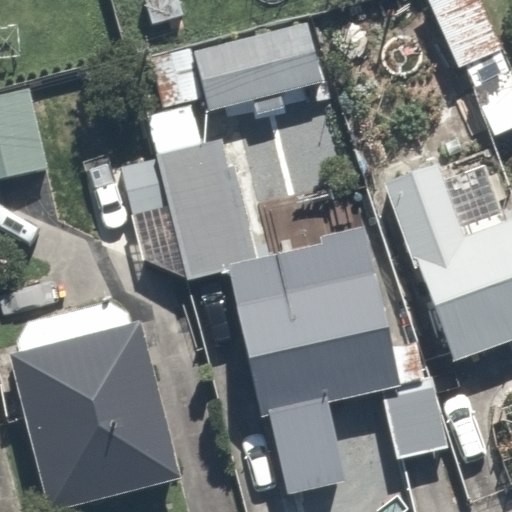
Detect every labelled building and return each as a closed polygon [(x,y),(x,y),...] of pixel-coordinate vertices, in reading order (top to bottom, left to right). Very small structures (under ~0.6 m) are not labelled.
[(511,74),(478,0),(425,0),(493,147),(511,137),(511,74)] [(315,34),(193,59),(205,117),(327,92),(315,34)] [(158,112),(143,116),(185,286),(224,277),(280,504),(348,488),(330,411),(376,400),(392,465),(449,451),(422,340),(396,347),(365,219),(264,243),(238,139),(198,148),(176,56),(146,63),(158,112)] [(0,94),(0,186),(19,182),(0,94)] [(449,165),(380,192),(449,370),(511,344),(511,219),(476,233),(449,165)] [(125,295),(0,327),(0,352),(40,511),(67,511),(174,485),(125,295)]
